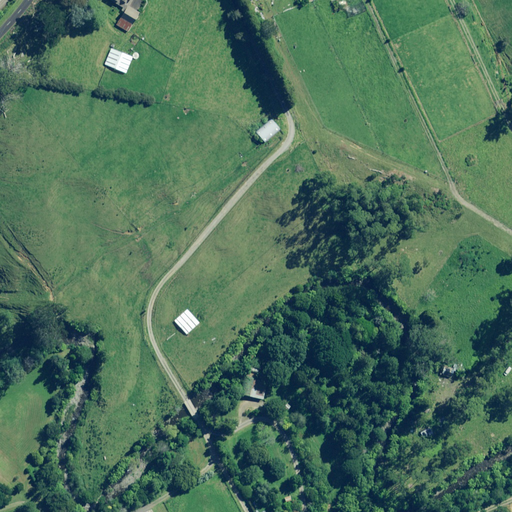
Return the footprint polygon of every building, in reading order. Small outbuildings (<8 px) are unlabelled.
[(129,5),(132,0),(115,0),(118,2),(117,3),(123,7),(122,10),(125,12),(129,5)] [(129,5),(125,12),(117,24),(129,32),(141,13),(130,6),(129,5)] [(132,57),(112,48),(105,64),(126,72),(132,57)] [(281,128),(274,120),(259,133),(266,141),(281,128)] [(200,322),(188,309),(176,321),(188,334),(200,322)] [(269,382),(246,376),(241,392),(264,399),(269,382)]
